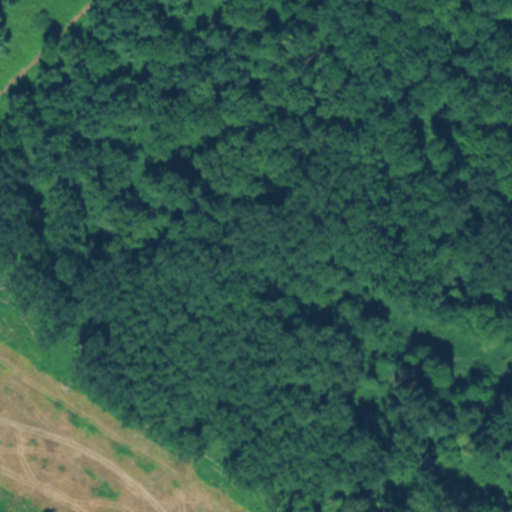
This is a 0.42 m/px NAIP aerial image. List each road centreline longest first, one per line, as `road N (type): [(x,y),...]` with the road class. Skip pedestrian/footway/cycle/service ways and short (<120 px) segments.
road 1 (track): [(161,511),(89,451),(0,421)]
road 2 (track): [(94,0),(0,92)]
